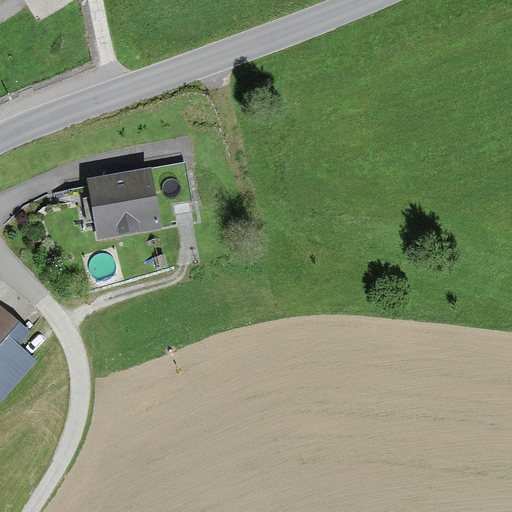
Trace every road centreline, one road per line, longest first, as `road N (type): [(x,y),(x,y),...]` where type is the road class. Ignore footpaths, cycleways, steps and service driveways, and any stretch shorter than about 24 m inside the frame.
road 1 (tertiary): [(363,0),(0,137)]
road 2 (unclassified): [(0,255),(65,330),(79,375),(76,420),(29,511)]
